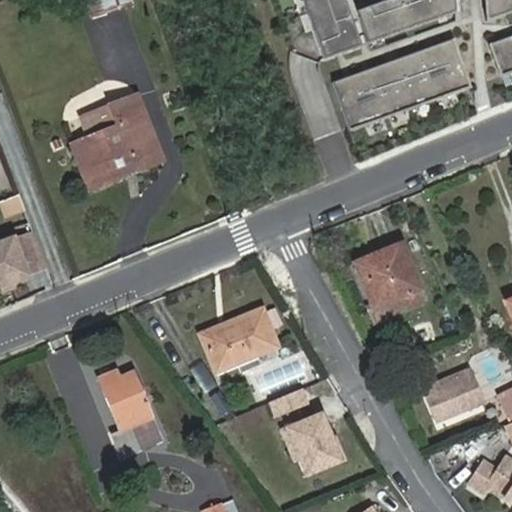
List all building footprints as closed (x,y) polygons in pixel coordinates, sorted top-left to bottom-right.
[(131,3),(129,0),(100,0),(104,12),(131,3)] [(305,0),(328,62),(365,48),(348,2),(354,0),(305,0)] [(396,0),(360,13),(371,46),(451,17),(449,0),(396,0)] [(511,14),(511,0),(488,0),(490,23),(511,14)] [(511,75),(511,39),(493,46),(505,78),(511,75)] [(473,89),(455,41),(336,85),(353,133),(473,89)] [(164,165),(137,98),(112,108),(119,130),(73,146),(88,181),(135,164),(139,174),(164,165)] [(92,192),(139,174),(135,164),(88,181),(92,192)] [(0,204),(0,209),(6,222),(26,213),(18,196),(0,204)] [(22,238),(0,247),(0,293),(38,279),(22,238)] [(356,266),(363,282),(409,263),(402,247),(356,266)] [(409,263),(363,282),(374,311),(421,292),(409,263)] [(199,337),(214,374),(276,350),(260,313),(199,337)] [(100,384),(122,437),(134,432),(137,440),(157,431),(134,377),(119,383),(117,377),(100,384)] [(475,388),(431,406),(439,423),(482,404),(475,388)] [(511,391),(497,398),(506,419),(511,416),(511,391)] [(326,410),(281,428),(301,480),(346,463),(326,410)] [(134,432),(122,437),(131,457),(163,443),(157,431),(137,440),(134,432)] [(485,463),(470,486),(485,495),(489,489),(511,504),(511,461),(507,459),(499,472),(485,463)] [(202,510),(202,511),(239,511),(234,498),(202,510)]
